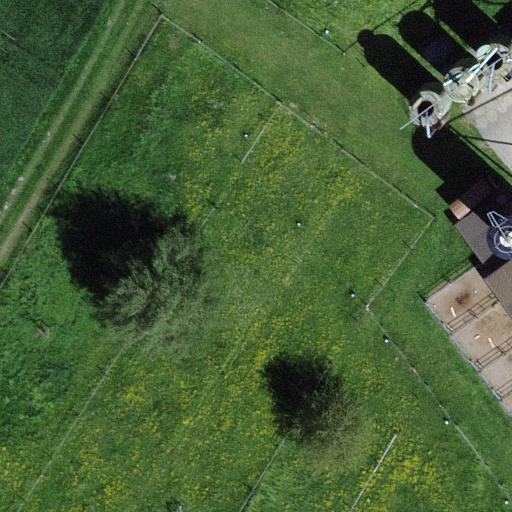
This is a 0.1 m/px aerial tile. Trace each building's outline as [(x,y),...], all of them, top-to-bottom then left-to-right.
[(488,61),(491,65),(496,69),(501,70),(507,70),(511,68),(511,37),(508,36),(502,35),(497,37),(492,40),(488,44),(486,50),(486,55),(488,61)] [(453,84),(456,88),(461,92),(466,93),(472,93),(477,91),(481,88),(485,83),(486,77),(485,71),(483,66),(478,62),(473,59),(467,59),(462,60),(457,63),(453,68),(451,73),(451,78),(453,84)] [(419,108),(422,112),(427,116),(432,117),(438,117),(443,115),(448,112),(451,107),(452,101),(451,95),(449,90),(445,86),(439,83),(434,83),(428,84),(423,87),(419,92),(418,97),(417,102),(419,108)] [(511,203),(510,205),(505,211),(503,218),(503,225),(505,232),(510,238),(511,238),(511,203)] [(511,260),(489,276),(511,308),(511,260)]
